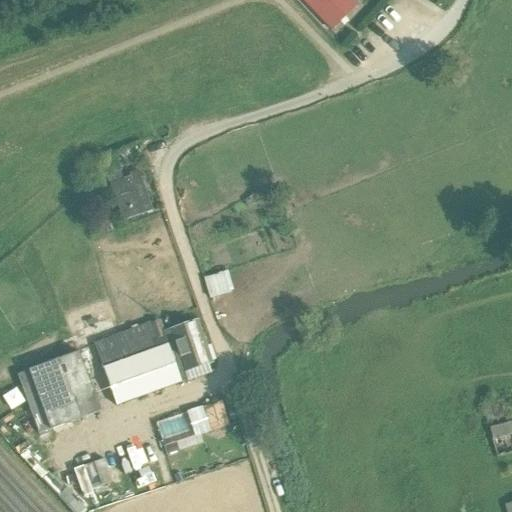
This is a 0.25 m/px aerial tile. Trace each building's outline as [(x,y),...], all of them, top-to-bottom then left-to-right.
[(301,0),(331,30),(356,5),(351,0),(301,0)] [(109,184),(110,184),(117,181),(122,179),(115,158),(102,163),(109,184)] [(110,184),(115,199),(123,221),(151,211),(139,174),(130,177),(122,179),(117,181),(110,184)] [(500,222),(501,225),(503,233),(511,230),(511,215),(507,216),(508,220),(500,222)] [(92,223),(92,225),(95,234),(112,228),(108,218),(92,223)] [(229,269),(205,275),(211,296),(234,290),(229,269)] [(162,332),(158,322),(158,320),(94,344),(116,406),(180,382),(177,374),(211,363),(196,321),(162,332)] [(77,352),(16,374),(38,435),(79,420),(85,417),(99,412),(77,352)] [(482,404),(492,439),(492,440),(497,457),(511,453),(511,414),(507,397),(482,404)] [(229,425),(221,401),(202,408),(210,432),(229,425)] [(110,479),(111,483),(123,481),(115,446),(98,450),(102,467),(78,472),(81,485),(110,479)] [(64,489),(47,472),(40,479),(57,496),(64,489)] [(81,511),(85,509),(66,488),(64,489),(57,496),(71,511),(81,511)]
